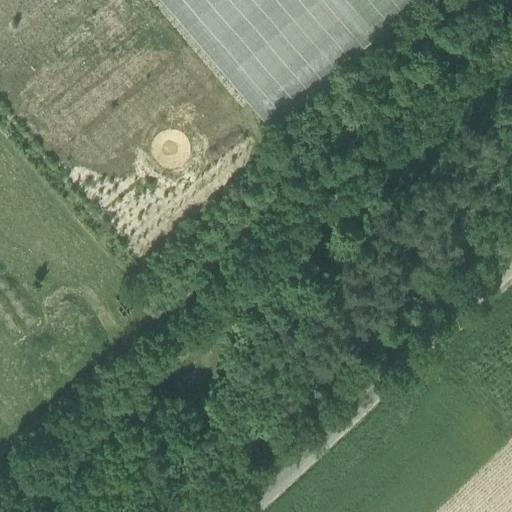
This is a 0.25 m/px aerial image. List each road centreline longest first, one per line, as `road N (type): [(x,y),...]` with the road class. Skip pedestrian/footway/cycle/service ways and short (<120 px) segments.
road 1 (track): [(6,511),(511,36)]
road 2 (unclassified): [(241,511),(511,258)]
